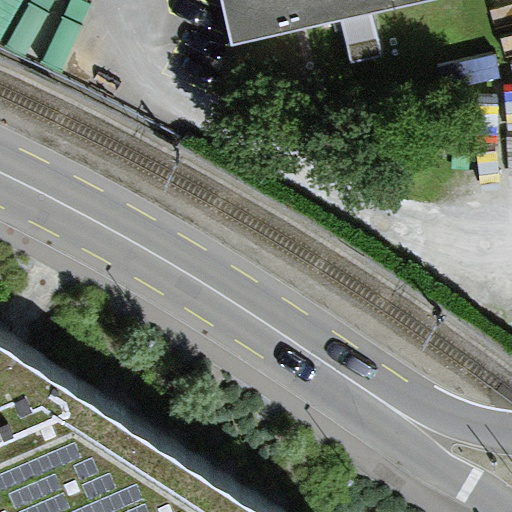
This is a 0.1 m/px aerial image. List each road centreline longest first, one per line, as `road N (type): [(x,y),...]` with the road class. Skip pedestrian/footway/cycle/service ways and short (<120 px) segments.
road 1 (primary): [(403,414),(260,316),(0,175)]
road 2 (primary): [(403,414),(506,511)]
